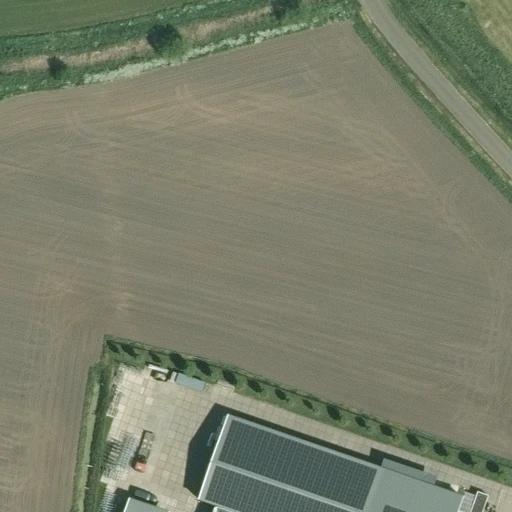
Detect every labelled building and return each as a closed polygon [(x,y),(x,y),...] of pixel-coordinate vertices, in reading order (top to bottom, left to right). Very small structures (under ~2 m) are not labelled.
[(331,480),(365,490),(372,467),(357,463),(359,457),(340,451),(331,480)] [(209,458),(201,481),(228,491),(224,502),(252,511),(260,511),(276,469),(255,461),(251,474),(209,458)] [(457,511),(465,490),(385,463),(368,511),(457,511)] [(155,486),(148,509),(158,511),(223,511),(225,508),(155,486)] [(484,511),(489,498),(478,494),(476,500),(471,511),(484,511)]
